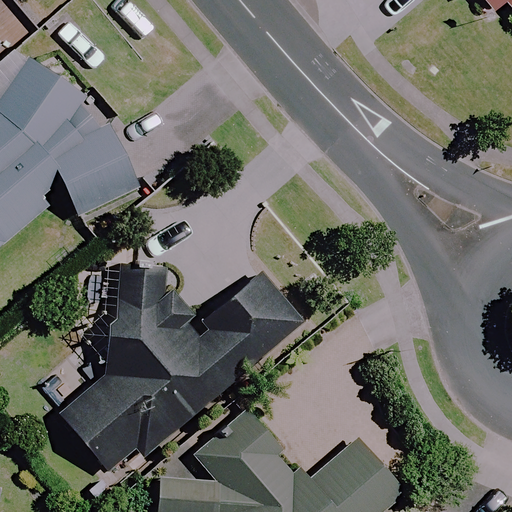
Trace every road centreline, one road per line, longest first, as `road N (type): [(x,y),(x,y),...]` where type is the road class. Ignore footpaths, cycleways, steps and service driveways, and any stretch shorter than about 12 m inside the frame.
road 1 (tertiary): [(494,266),(241,0)]
road 2 (tertiary): [(511,396),(484,370),(473,345),(478,289),(494,266)]
